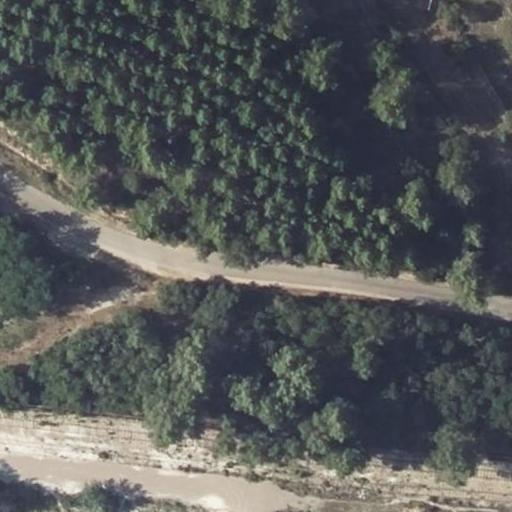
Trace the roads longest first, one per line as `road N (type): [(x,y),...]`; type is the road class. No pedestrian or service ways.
road 1 (unclassified): [(511,310),(153,254),(0,182)]
road 2 (track): [(236,511),(225,492),(0,467)]
road 3 (track): [(511,169),(418,19),(423,0)]
